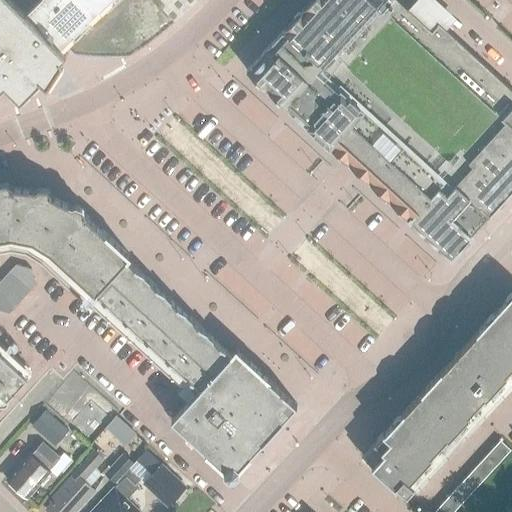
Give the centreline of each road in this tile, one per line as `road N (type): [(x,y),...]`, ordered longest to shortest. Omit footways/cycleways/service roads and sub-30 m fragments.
road 1 (residential): [(511,225),(469,272),(415,361),(336,419),(250,511)]
road 2 (residential): [(0,136),(82,104),(164,57),(225,0)]
